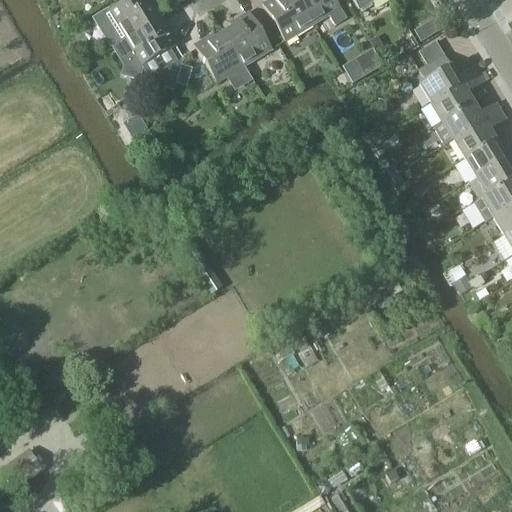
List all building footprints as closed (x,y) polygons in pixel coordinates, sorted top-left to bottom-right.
[(149,1),(148,0),(125,0),(105,13),(106,15),(96,21),(111,45),(109,46),(109,48),(122,40),(122,41),(156,21),(145,4),(149,1)] [(309,27),(292,0),(276,0),(273,2),(271,0),(268,0),(259,5),(282,44),(309,27)] [(292,0),(309,27),(325,18),(331,28),(343,21),(330,0),(292,0)] [(372,0),(348,0),(355,11),(357,11),(359,14),(369,8),(367,3),(372,0)] [(220,35),(241,69),(269,51),(246,14),(234,21),(236,25),(220,35)] [(164,36),(156,21),(122,41),(138,68),(159,55),(173,46),(176,45),(169,33),(164,36)] [(191,47),(198,58),(188,64),(193,71),(202,65),(214,85),(241,69),(220,35),(205,44),(202,40),(191,47)] [(384,50),(377,38),(368,43),(376,55),(384,50)] [(355,62),(365,78),(382,68),(372,51),(355,62)] [(444,57),(418,72),(424,83),(419,86),(430,105),(478,76),(473,68),(457,78),(444,57)] [(161,88),(173,92),(182,60),(167,69),(161,88)] [(191,69),(180,66),(178,76),(188,79),(191,69)] [(430,105),(420,111),(431,130),(432,129),(473,105),(466,94),(489,81),(484,73),(478,77),(478,76),(430,105)] [(473,105),(432,129),(443,148),(452,142),(500,113),(495,105),(479,115),(473,105)] [(500,113),(452,142),(463,161),(495,142),(489,132),(505,122),(500,113)] [(138,116),(123,125),(140,154),(155,144),(138,116)] [(369,142),(373,149),(383,142),(379,136),(369,142)] [(495,142),(463,161),(475,179),(511,156),(511,145),(501,152),(495,142)] [(476,181),(468,185),(478,202),(479,202),(511,182),(511,181),(511,170),(511,169),(511,167),(511,156),(475,179),(476,181)] [(393,166),(385,171),(390,179),(398,175),(393,166)] [(398,175),(390,179),(395,188),(403,183),(398,175)] [(478,202),(473,205),(485,224),(492,220),(492,219),(511,207),(511,181),(511,182),(479,202),(478,202)] [(416,205),(407,210),(412,218),(420,213),(416,205)] [(511,207),(492,219),(492,220),(503,238),(511,232),(511,207)] [(430,224),(421,229),(427,241),(436,236),(430,224)] [(511,232),(503,238),(511,253),(511,232)] [(464,279),(453,285),(460,297),(471,291),(464,279)] [(394,304),(391,300),(402,293),(394,281),(383,288),(370,295),(363,299),(369,310),(376,305),(380,312),(392,304),(394,304)] [(323,339),(327,336),(328,331),(324,327),(319,326),(316,330),(315,335),(318,339),(323,339)] [(275,358),(279,364),(294,355),(290,349),(275,358)] [(396,386),(390,390),(395,397),(400,394),(396,386)] [(0,448),(21,435),(14,424),(0,433),(0,448)] [(309,447),(308,439),(295,440),(296,453),(306,452),(305,447),(309,447)] [(29,452),(5,467),(0,470),(0,498),(41,471),(29,452)] [(342,474),(328,483),(332,490),(347,481),(342,474)] [(350,511),(340,496),(331,502),(337,511),(350,511)]
